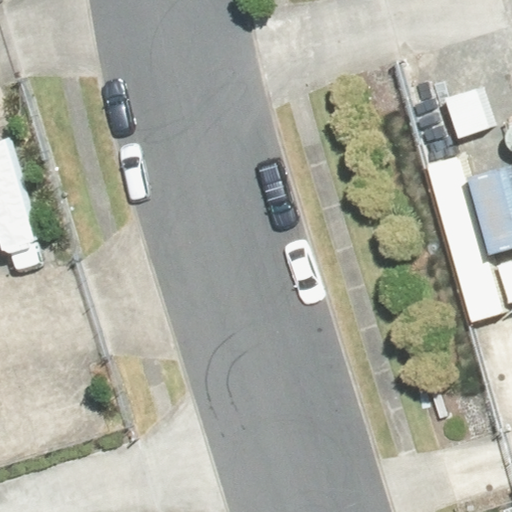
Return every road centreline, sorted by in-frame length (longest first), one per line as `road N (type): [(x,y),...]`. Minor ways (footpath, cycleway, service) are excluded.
road 1 (unclassified): [(325,511),(209,138),(189,0)]
road 2 (unknown): [(286,386),(0,498)]
